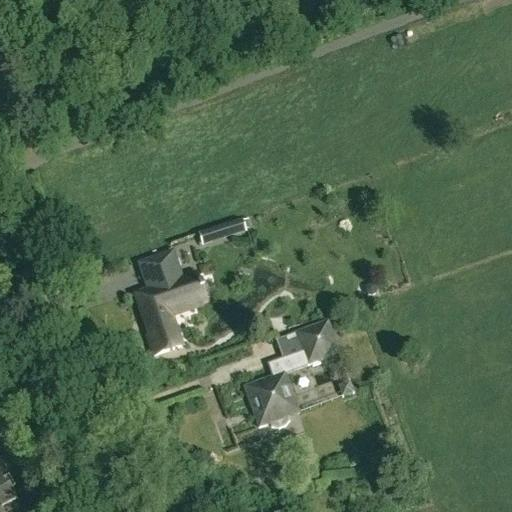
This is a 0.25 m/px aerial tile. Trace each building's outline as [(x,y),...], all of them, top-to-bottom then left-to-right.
[(227,240),(226,237),(233,235),(230,225),(223,227),(223,226),(209,231),(213,244),(227,240)] [(213,244),(209,231),(198,234),(202,247),(213,244)] [(147,338),(154,357),(181,348),(169,313),(205,301),(202,291),(204,290),(202,285),(200,286),(197,276),(182,281),(173,253),(139,265),(148,293),(136,297),(150,337),(147,338)] [(368,296),(369,296),(374,295),(375,294),(375,293),(376,292),(376,291),(376,290),(376,289),(375,289),(375,288),(375,287),(374,286),(372,286),(372,285),(371,285),(370,285),(370,286),(369,286),(368,286),(367,287),(366,288),(365,289),(365,290),(365,291),(365,292),(365,293),(365,294),(365,295),(366,295),(368,296)] [(88,304),(91,314),(106,309),(103,299),(88,304)] [(291,421),(290,417),(301,413),(287,374),(341,354),(329,322),(277,341),(284,359),(274,363),(275,368),(271,369),(274,377),(245,387),(260,428),(271,424),(273,428),(280,429),(286,426),(291,421)] [(0,511),(12,511),(23,507),(13,490),(17,488),(10,476),(3,480),(2,477),(0,477),(0,511)]
